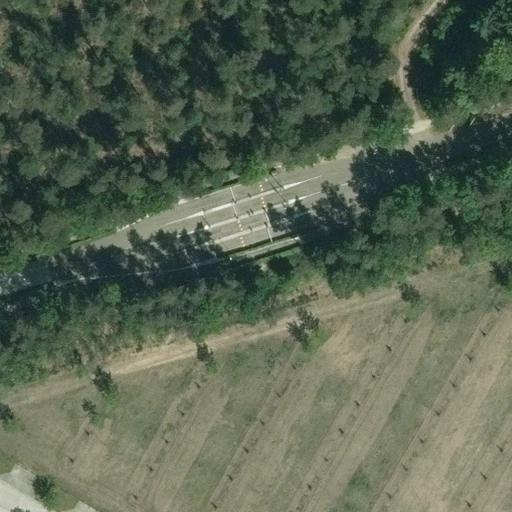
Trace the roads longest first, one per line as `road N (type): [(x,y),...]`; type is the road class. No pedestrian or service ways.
road 1 (unclassified): [(0,285),(511,124)]
road 2 (track): [(426,150),(404,63),(415,27),(443,0)]
